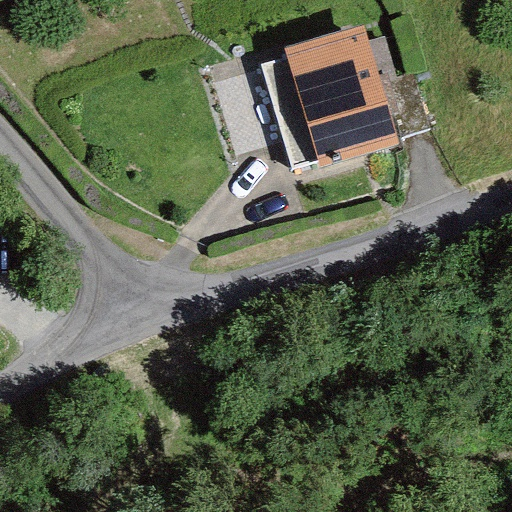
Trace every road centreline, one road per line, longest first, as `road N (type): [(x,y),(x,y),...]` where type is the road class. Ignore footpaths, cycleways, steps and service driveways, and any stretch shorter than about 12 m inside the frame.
road 1 (unclassified): [(154,316),(511,205)]
road 2 (unclassified): [(0,142),(154,316)]
road 3 (unclassified): [(0,389),(154,316)]
